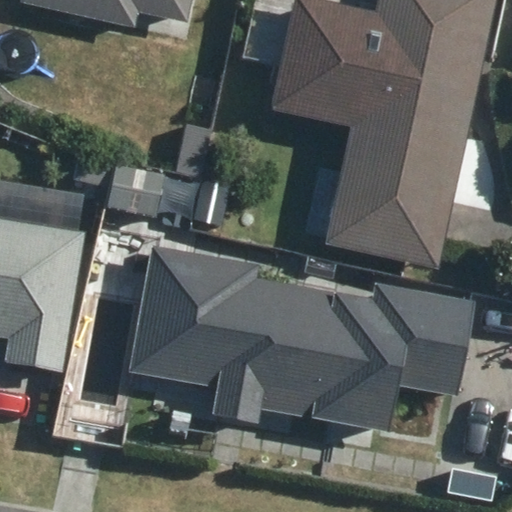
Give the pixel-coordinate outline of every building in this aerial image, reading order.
[(21,0),(21,1),(134,26),(137,11),(189,23),(194,0),(21,0)] [(256,117),(332,132),(309,243),(427,267),(480,0),(364,0),(361,17),(279,1),(256,117)] [(93,213),(91,223),(147,231),(154,183),(98,175),(74,171),(69,209),(93,213)] [(0,375),(55,384),(77,245),(0,232),(0,375)] [(248,279),(139,260),(117,385),(204,400),(199,429),(246,437),(248,422),(378,444),(385,398),(448,409),(464,315),(364,298),(362,311),(246,292),(248,279)]
